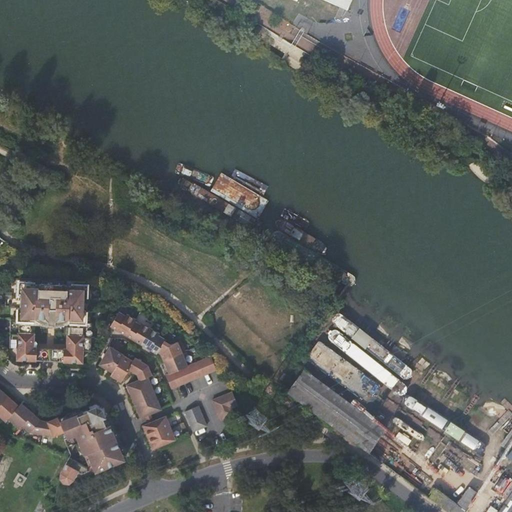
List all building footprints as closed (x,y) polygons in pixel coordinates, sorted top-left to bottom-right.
[(295,0),(298,1),(298,0),(326,0),(348,9),(352,0),(295,0)] [(35,283),(20,282),(19,295),(21,295),(21,308),(19,308),(18,320),(12,320),(11,347),(19,347),(19,360),(40,360),(41,348),(33,348),(33,321),(44,321),(44,317),(59,318),(59,322),(70,322),(69,348),(61,348),(61,361),(82,361),(82,349),(90,350),(91,322),(85,322),(86,310),(84,310),(84,297),(86,297),(87,284),(71,284),(71,286),(64,286),(64,284),(41,283),(41,285),(35,285),(35,283)] [(171,374),(188,366),(182,353),(186,352),(181,341),(171,345),(163,340),(164,339),(158,335),(159,333),(142,323),(141,325),(134,321),(135,319),(127,314),(126,316),(120,312),(112,325),(158,353),(159,351),(163,353),(163,354),(171,374)] [(142,416),(147,414),(154,412),(162,408),(149,377),(152,375),(148,365),(136,358),(134,361),(111,346),(101,363),(114,371),(112,374),(124,380),(130,369),(139,374),(141,379),(128,383),(142,416)] [(311,351),(308,360),(327,366),(330,358),(311,351)] [(216,369),(211,357),(188,366),(171,374),(167,375),(173,388),(217,370),(216,369)] [(302,401),(326,420),(339,403),(301,374),(289,392),(291,393),(302,401)] [(63,430),(58,418),(58,417),(48,421),(41,420),(24,406),(21,403),(18,406),(3,392),(0,389),(0,415),(5,420),(8,417),(19,427),(22,424),(29,430),(52,434),(63,430)] [(220,420),(234,414),(231,408),(238,405),(233,393),(211,400),(220,420)] [(326,420),(371,454),(378,446),(385,437),(339,403),(326,420)] [(60,478),(60,479),(63,482),(68,483),(73,479),(74,480),(124,462),(108,421),(107,422),(102,410),(103,410),(103,408),(96,406),(88,410),(88,411),(84,413),(83,410),(75,413),(67,416),(67,415),(58,418),(63,430),(66,438),(64,439),(71,454),(61,473),(60,478)] [(184,411),(193,431),(205,426),(197,406),(184,411)] [(149,419),(150,423),(157,420),(155,416),(154,412),(147,414),(149,419)] [(145,425),(154,447),(160,445),(174,439),(165,417),(157,420),(150,423),(145,425)] [(441,430),(456,439),(461,429),(447,421),(441,430)] [(371,454),(380,461),(387,452),(378,446),(371,454)] [(380,461),(413,485),(422,492),(428,483),(387,452),(380,461)] [(511,511),(511,480),(487,511),(511,511)] [(428,483),(422,492),(447,511),(451,511),(469,489),(460,483),(448,499),(428,483)]
